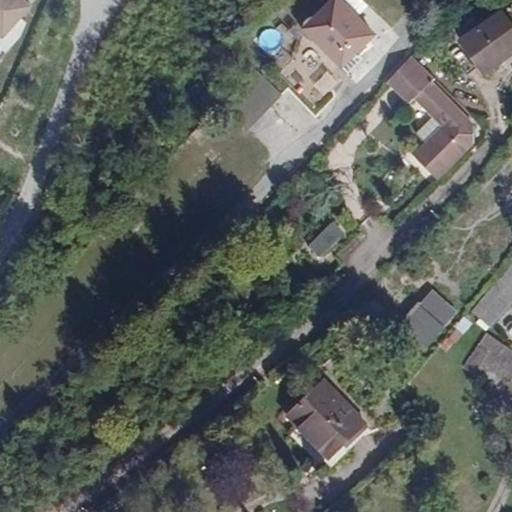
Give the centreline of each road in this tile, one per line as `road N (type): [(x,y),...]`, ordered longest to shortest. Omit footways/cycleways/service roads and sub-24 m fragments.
road 1 (residential): [(59,511),(267,361),(400,247)]
road 2 (residential): [(0,229),(76,65),(116,7)]
